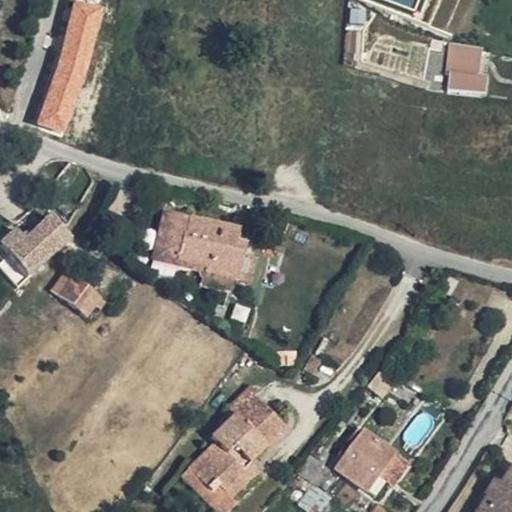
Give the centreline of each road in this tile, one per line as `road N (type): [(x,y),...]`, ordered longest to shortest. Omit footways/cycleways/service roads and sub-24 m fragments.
road 1 (unknown): [(435,250),(340,399),(283,466)]
road 2 (residential): [(511,377),(426,511)]
